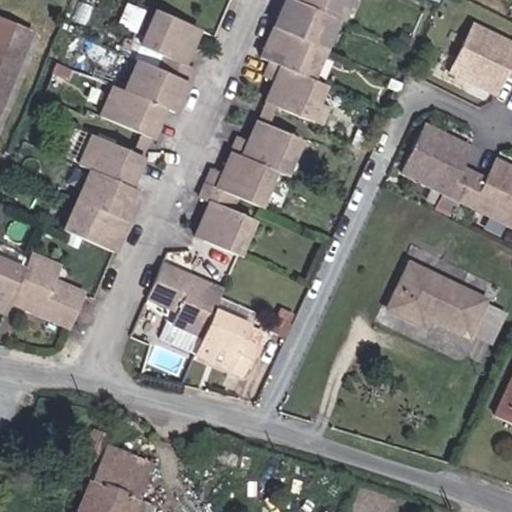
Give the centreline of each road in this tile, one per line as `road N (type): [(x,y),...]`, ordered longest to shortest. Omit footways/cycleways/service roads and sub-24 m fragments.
road 1 (unclassified): [(505,511),(262,426),(88,380)]
road 2 (residential): [(88,380),(255,0)]
